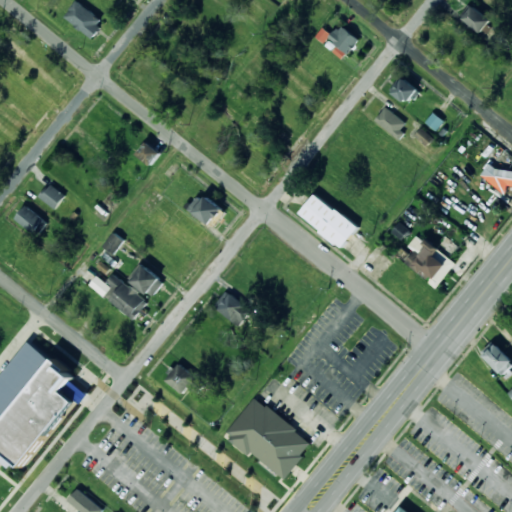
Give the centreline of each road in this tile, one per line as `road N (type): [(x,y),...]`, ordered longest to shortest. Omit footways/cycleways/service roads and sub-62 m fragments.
road 1 (residential): [(20,511),(435,0)]
road 2 (residential): [(441,348),(6,0)]
road 3 (residential): [(289,511),(0,275)]
road 4 (secondary): [(511,260),(308,511)]
road 5 (residential): [(0,198),(160,0)]
road 6 (residential): [(511,128),(353,0)]
